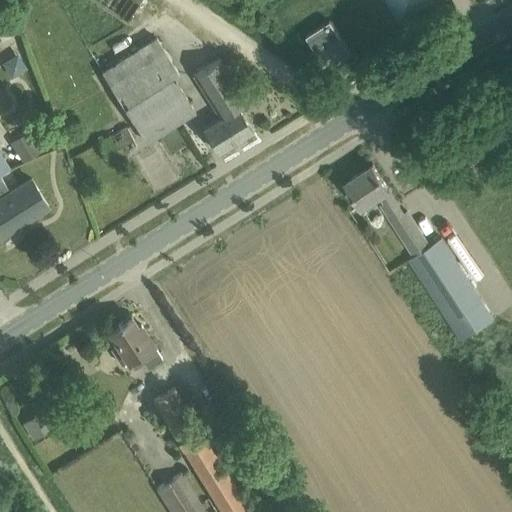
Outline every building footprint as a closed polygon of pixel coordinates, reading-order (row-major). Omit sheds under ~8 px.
[(386,0),(399,21),(432,0),(386,0)] [(307,34),(328,67),(352,52),(331,19),(307,34)] [(180,72),(157,36),(103,70),(147,140),(196,110),(175,77),(176,76),(175,75),(180,72)] [(203,68),(193,75),(220,118),(204,127),(208,133),(219,151),(253,130),(248,121),(238,106),(247,101),(221,58),(203,68)] [(99,141),(109,159),(137,144),(128,126),(99,141)] [(30,129),(10,141),(23,161),(43,148),(30,129)] [(0,235),(49,205),(32,178),(12,190),(2,173),(11,168),(0,150),(0,235)] [(382,202),(415,254),(429,245),(407,210),(404,212),(373,163),(346,180),(362,205),(380,194),(385,201),(382,202)] [(415,254),(409,258),(450,322),(456,318),(467,335),(493,318),(442,237),(429,245),(415,254)] [(118,342),(111,346),(122,363),(129,358),(134,366),(144,360),(148,366),(163,356),(142,323),(139,325),(132,315),(110,329),(118,342)] [(73,340),(61,349),(70,362),(82,353),(73,340)] [(156,402),(223,511),(245,511),(252,508),(178,389),(156,402)] [(38,411),(22,420),(31,437),(48,428),(38,411)] [(160,487),(176,511),(209,511),(184,472),(160,487)]
